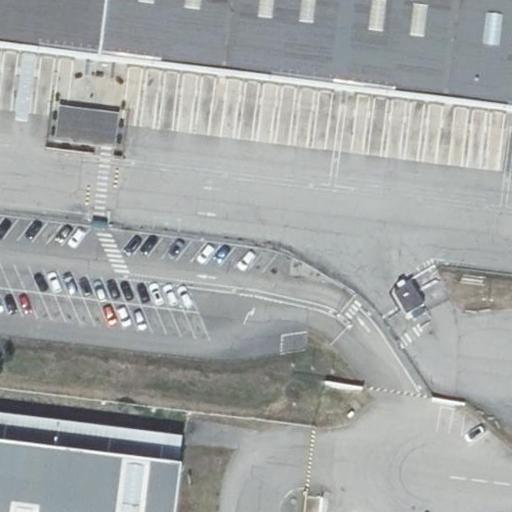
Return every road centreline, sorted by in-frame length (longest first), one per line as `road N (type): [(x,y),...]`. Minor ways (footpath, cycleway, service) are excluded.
road 1 (unknown): [(431,354),(420,301),(331,215),(267,194),(0,155)]
road 2 (unclassified): [(511,486),(370,468)]
